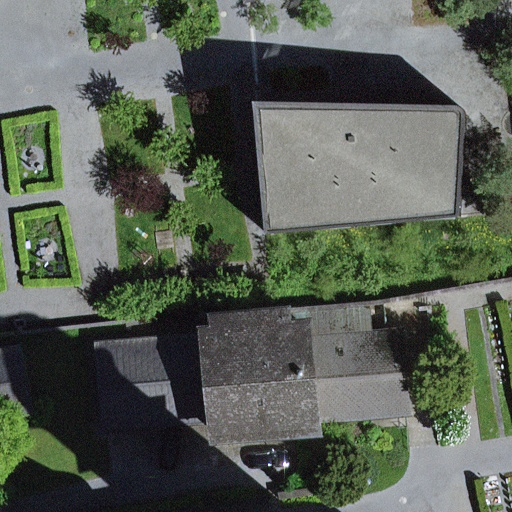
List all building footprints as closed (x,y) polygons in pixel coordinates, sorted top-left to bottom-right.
[(256,103),(268,235),(461,219),(466,115),(459,107),(256,103)] [(309,341),(374,336),(372,306),(288,314),(289,330),(308,328),(309,341)] [(218,437),(318,428),(317,421),(309,341),(308,328),(289,330),(288,314),(287,311),(264,310),(256,313),(256,319),(215,322),(216,337),(208,339),(133,346),(100,348),(107,429),(217,420),(218,437)] [(309,341),(317,421),(375,416),(374,402),(406,400),(400,333),(374,336),(309,341)] [(0,418),(32,413),(20,350),(0,353),(0,418)] [(375,416),(407,414),(406,400),(374,402),(375,416)]
